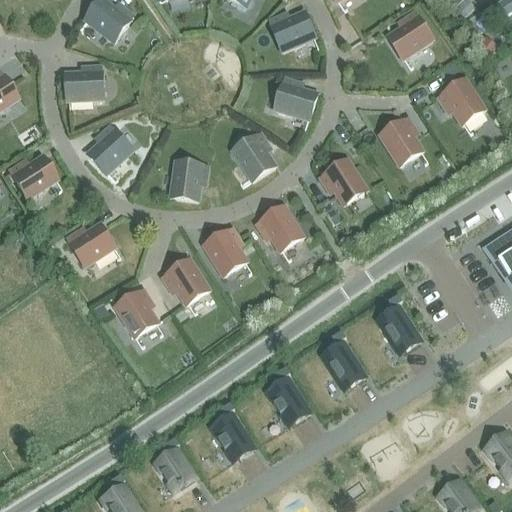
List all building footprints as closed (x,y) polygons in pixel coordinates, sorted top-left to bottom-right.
[(224,0),(246,11),(251,0),(224,0)] [(445,0),(449,3),(455,10),(464,1),(462,0),(445,0)] [(467,1),(457,11),(465,20),(475,10),(467,1)] [(102,3),(86,24),(114,46),(130,25),(130,24),(133,20),(123,13),(120,17),(102,3)] [(272,31),(282,55),(315,42),(305,17),(284,26),(282,21),(270,26),(272,31)] [(408,29),(388,41),(403,64),(433,44),(419,22),(418,22),(416,17),(405,25),(408,29)] [(481,54),(479,57),(486,61),(489,63),(496,51),(486,45),(481,54)] [(452,67),(441,74),(447,83),(458,76),(452,67)] [(102,76),(101,71),(89,72),(89,77),(66,78),(68,105),(104,103),(102,76)] [(0,112),(17,102),(8,89),(2,80),(0,77),(0,112)] [(275,113),(309,124),(317,99),(295,92),(296,87),(285,83),(275,113)] [(450,110),(463,129),(485,115),(465,85),(443,99),(439,102),(446,112),(450,110)] [(415,133),(408,123),(404,126),(403,126),(381,140),(400,170),(423,156),(410,136),(415,133)] [(114,135),(111,131),(102,139),(105,143),(88,159),(106,179),(133,154),(114,135)] [(255,141),(233,155),(253,185),(275,171),(262,151),(267,148),(260,138),(256,141),(255,141)] [(11,180),(14,184),(25,203),(56,183),(41,161),(28,169),(22,173),(19,169),(8,176),(9,176),(11,180)] [(19,169),(22,173),(28,169),(26,165),(19,169)] [(332,190),(344,209),(367,195),(348,165),(325,179),(321,182),(327,192),(332,190)] [(171,202),(198,205),(201,182),(206,183),(208,171),(202,170),(176,166),(171,202)] [(11,180),(9,176),(2,181),(7,188),(14,184),(11,180)] [(257,229),(264,239),(268,236),(281,256),(303,242),(284,211),(262,226),(257,229)] [(68,243),(85,271),(115,251),(102,232),(100,229),(81,241),(78,237),(68,243)] [(511,232),(481,252),(482,254),(483,253),(497,275),(500,273),(510,290),(511,290),(511,288),(511,232)] [(239,244),(232,233),(205,250),(224,281),(247,266),(234,247),(239,244)] [(209,295),(190,264),(168,279),(163,282),(170,292),(174,290),(187,309),(209,295)] [(150,305),(143,294),(139,297),(116,311),(135,342),(158,327),(149,314),(145,308),(150,305)] [(398,298),(388,304),(393,311),(403,305),(398,298)] [(94,314),(100,325),(103,323),(109,319),(102,309),(96,313),(94,314)] [(388,318),(377,325),(384,336),(399,358),(405,355),(420,345),(404,319),(399,311),(392,316),(388,318)] [(181,313),(173,319),(178,327),(187,322),(181,313)] [(342,335),(332,341),(336,348),(346,342),(342,335)] [(324,360),(322,361),(343,394),(346,393),(365,380),(344,347),(324,360)] [(286,371),(276,377),(280,384),(290,377),(286,371)] [(283,386),(267,397),(288,430),(310,416),(288,383),(283,386)] [(230,406),(220,413),(224,420),(234,413),(230,406)] [(230,420),(211,432),(233,466),(254,452),(238,427),(233,418),(230,420)] [(511,445),(506,438),(486,454),(510,485),(511,483),(511,445)] [(175,442),(165,448),(169,455),(179,448),(175,442)] [(178,455),(156,469),(174,496),(196,482),(178,455)] [(119,478),(109,484),(114,491),(123,484),(119,478)] [(460,486),(439,501),(447,511),(479,511),(471,501),(460,486)] [(120,491),(100,504),(105,511),(136,511),(131,503),(122,490),(120,491)]
